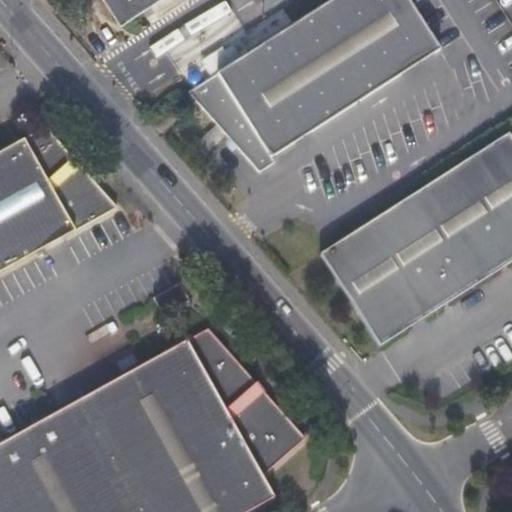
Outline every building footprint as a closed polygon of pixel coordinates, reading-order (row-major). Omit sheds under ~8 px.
[(100,0),(119,28),(161,0),(100,0)] [(335,0),(317,12),(186,96),(258,176),(273,167),(270,162),(438,53),(403,0),(335,0)] [(171,110),(151,127),(160,137),(180,121),(171,110)] [(0,280),(122,212),(49,131),(0,157),(0,280)] [(511,133),(319,258),(379,351),(511,264),(511,133)] [(182,287),(154,302),(164,320),(192,305),(182,287)] [(211,333),(0,446),(0,511),(260,511),(277,503),(266,483),(308,443),(211,333)]
